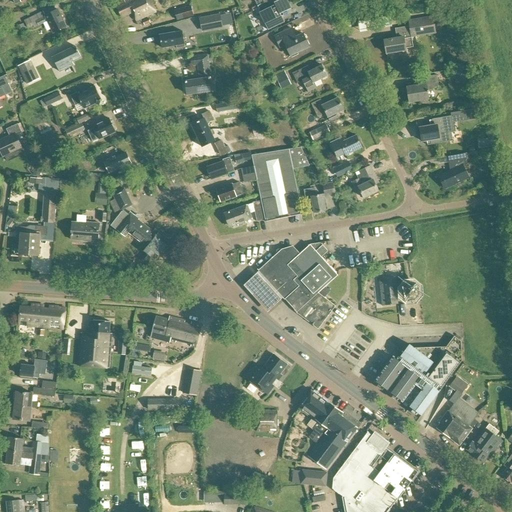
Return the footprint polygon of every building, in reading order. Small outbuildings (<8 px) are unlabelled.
[(136,20),(155,11),(149,0),(126,0),(125,1),(124,0),(121,0),(115,3),(121,17),(132,12),(136,20)] [(276,2),(274,0),(270,0),(265,3),(258,6),(260,10),(259,11),(269,31),(285,23),(281,14),(291,9),(287,0),(280,0),(277,2),(276,2)] [(173,9),(176,19),(192,14),(189,5),(173,9)] [(45,11),(31,18),(24,21),(27,28),(33,25),(35,28),(49,22),(54,33),(67,27),(59,10),(47,15),(45,11)] [(231,13),(220,16),(222,26),(233,24),(231,13)] [(220,16),(220,14),(199,18),(202,32),(223,28),(222,26),(220,16)] [(386,53),(405,50),(405,48),(413,46),(411,38),(437,34),(434,16),(409,20),(409,26),(395,28),(397,39),(384,41),(386,53)] [(297,53),(310,47),(303,34),(296,38),(291,29),(275,37),(280,48),(285,46),(291,59),(299,56),(297,53)] [(182,32),(175,33),(160,35),(163,48),(177,45),(177,49),(185,47),(182,32)] [(220,34),(222,43),(233,41),(232,32),(220,34)] [(53,57),(60,71),(74,65),(73,62),(82,58),(76,46),(53,57)] [(191,57),(193,66),(198,65),(200,77),(193,78),(194,81),(186,82),(188,95),(212,91),(208,64),(210,63),(209,55),(191,57)] [(30,60),(18,66),(27,85),(39,79),(30,60)] [(299,89),(305,87),(307,92),(316,88),(313,83),(321,79),(323,80),(327,78),(327,76),(322,65),(311,71),(308,66),(298,71),(299,73),(294,76),(297,83),(296,84),(299,89)] [(291,84),(284,71),(275,76),(281,89),(291,84)] [(428,90),(439,86),(437,74),(425,76),(427,84),(407,87),(409,101),(429,98),(428,90)] [(0,99),(0,98),(12,94),(4,77),(0,78),(0,107),(3,106),(0,99)] [(82,103),(84,108),(85,110),(95,105),(94,104),(97,103),(97,104),(100,105),(101,103),(102,102),(101,100),(102,100),(96,87),(79,95),(78,93),(72,96),(77,106),(82,103)] [(48,106),(63,99),(59,91),(44,99),(48,106)] [(344,110),(338,99),(324,106),(321,100),(312,104),(318,117),(326,113),(330,122),(339,118),(337,114),(344,110)] [(234,109),(233,101),(209,105),(210,113),(234,109)] [(451,116),(452,123),(475,119),(473,109),(450,113),(451,116)] [(197,136),(210,130),(206,123),(213,120),(209,111),(202,115),(204,119),(192,125),(197,136)] [(79,124),(91,120),(89,115),(77,119),(79,124)] [(428,144),(453,140),(452,132),(453,132),(451,116),(433,119),(434,125),(418,127),(421,142),(427,141),(428,144)] [(115,130),(116,129),(114,125),(112,125),(110,119),(102,123),(101,122),(94,125),(96,128),(89,132),(94,141),(100,138),(101,139),(116,132),(115,130)] [(67,138),(85,130),(82,124),(65,131),(67,138)] [(255,126),(257,134),(266,133),(265,124),(255,126)] [(22,133),(18,125),(7,130),(10,137),(0,141),(0,150),(3,157),(5,157),(7,162),(26,154),(23,148),(29,148),(23,134),(22,133)] [(329,133),(326,125),(313,131),(317,139),(329,133)] [(210,130),(197,136),(202,148),(215,142),(212,136),(215,134),(213,129),(210,131),(210,130)] [(362,148),(356,136),(343,143),(340,137),(331,142),(338,158),(345,155),(346,156),(347,155),(349,156),(353,154),(353,152),(362,148)] [(483,139),(483,147),(492,146),(491,138),(483,139)] [(221,156),(232,151),(229,145),(226,147),(222,140),(215,143),(221,156)] [(261,201),(265,219),(301,211),(293,170),(309,166),(301,148),(252,156),(254,167),(256,175),(257,180),(261,201)] [(448,156),(450,170),(438,175),(445,190),(470,178),(464,165),(468,163),(466,153),(448,156)] [(130,161),(131,159),(130,156),(127,156),(126,154),(120,157),(120,156),(105,163),(110,174),(122,168),(121,167),(131,163),(130,161)] [(237,164),(245,161),(243,156),(235,158),(237,164)] [(228,173),(235,171),(231,159),(230,157),(222,160),(223,162),(208,167),(212,180),(221,176),(224,177),(226,176),(227,175),(228,174),(228,173)] [(349,162),(334,170),(338,178),(353,171),(349,162)] [(371,166),(359,172),(356,174),(359,180),(352,183),(355,189),(359,188),(364,199),(378,192),(375,186),(379,184),(371,166)] [(243,178),(256,175),(254,167),(242,169),(243,178)] [(105,182),(105,175),(87,173),(87,180),(105,182)] [(336,195),(333,182),(323,184),(325,197),(336,195)] [(236,196),(243,193),(239,183),(233,185),(232,184),(217,190),(218,191),(217,193),(218,196),(219,196),(222,202),(237,197),(236,196)] [(110,202),(115,212),(120,210),(121,211),(133,205),(125,188),(113,194),(115,200),(110,202)] [(314,214),(325,211),(322,195),(316,197),(314,188),(303,190),(306,203),(311,202),(314,214)] [(41,223),(54,224),(56,193),(43,192),(41,223)] [(108,195),(96,193),(94,205),(107,206),(108,195)] [(265,220),(265,219),(261,201),(252,203),(256,222),(265,220)] [(245,221),(252,218),(247,205),(225,213),(226,215),(224,215),(227,224),(229,224),(230,228),(238,225),(238,226),(239,225),(240,226),(243,225),(244,223),(246,222),(245,221)] [(151,266),(171,241),(156,229),(154,231),(139,219),(140,218),(132,212),(130,215),(124,210),(113,225),(126,236),(129,232),(144,244),(141,248),(148,253),(143,259),(151,266)] [(10,219),(6,225),(12,228),(15,223),(10,219)] [(99,242),(100,224),(87,222),(87,223),(73,222),(72,237),(85,238),(85,241),(99,242)] [(47,227),(44,226),(30,225),(27,227),(18,227),(18,238),(22,238),(20,254),(39,255),(40,241),(46,242),(47,227)] [(307,303),(325,287),(338,275),(321,256),(327,251),(320,243),(311,245),(300,254),(297,251),(288,260),(298,270),(293,274),(299,281),(282,297),(297,313),(307,303)] [(288,260),(297,251),(293,246),(292,247),(281,250),(259,271),(282,297),(299,281),(293,274),(298,270),(288,260)] [(375,274),(385,273),(384,266),(374,267),(375,274)] [(371,267),(363,268),(364,276),(372,276),(371,267)] [(282,297),(259,271),(244,284),(268,311),(282,297)] [(416,300),(420,295),(419,289),(413,284),(408,285),(405,289),(397,290),(396,276),(381,277),(384,306),(399,305),(398,298),(405,297),(409,301),(416,300)] [(307,303),(297,313),(307,321),(318,329),(336,306),(325,297),(330,291),(325,287),(307,303)] [(64,329),(66,307),(59,307),(59,306),(50,305),(49,309),(44,308),(44,305),(32,303),(31,307),(21,306),(19,324),(64,329)] [(190,345),(190,346),(195,347),(202,324),(192,321),(191,325),(185,324),(186,320),(170,316),(169,319),(157,316),(151,336),(176,343),(176,341),(190,345)] [(110,333),(110,321),(90,319),(89,333),(81,332),(78,365),(109,367),(111,333),(110,333)] [(415,348),(410,345),(401,357),(403,358),(400,362),(394,358),(376,382),(388,390),(389,390),(391,392),(391,393),(403,401),(405,402),(404,402),(409,406),(409,405),(411,406),(410,407),(422,416),(462,362),(462,342),(455,336),(447,347),(415,348)] [(157,350),(155,358),(167,360),(169,352),(157,350)] [(287,365),(274,355),(263,368),(257,363),(248,375),(249,380),(268,395),(283,376),(280,374),(287,365)] [(44,375),(45,369),(46,369),(47,359),(36,358),(35,365),(22,364),(20,378),(34,379),(34,374),(44,375)] [(152,369),(133,366),(132,374),(151,376),(152,369)] [(188,368),(184,393),(196,395),(200,370),(188,368)] [(462,395),(469,386),(457,377),(450,386),(462,395)] [(42,389),(56,391),(57,383),(43,381),(42,389)] [(56,391),(42,389),(35,388),(34,394),(55,397),(56,391)] [(315,431),(312,435),(311,436),(320,443),(309,456),(326,469),(361,423),(344,410),(342,412),(312,390),(299,406),(301,410),(313,419),(308,426),(310,428),(315,431)] [(38,408),(39,402),(33,401),(33,393),(17,391),(16,391),(14,392),(13,398),(16,399),(15,405),(32,407),(38,408)] [(74,395),(65,395),(64,403),(73,404),(74,395)] [(179,399),(148,400),(148,411),(179,410),(179,399)] [(460,445),(472,429),(469,427),(478,415),(478,412),(459,399),(441,424),(442,424),(438,429),(451,438),(460,445)] [(31,420),(32,407),(15,405),(14,418),(31,420)] [(256,410),(256,432),(279,432),(279,418),(278,418),(278,412),(277,412),(277,410),(256,410)] [(474,442),(473,442),(467,449),(472,454),(484,463),(488,458),(490,459),(502,442),(495,437),(499,432),(489,424),(485,429),(474,442)] [(338,472),(334,479),(333,489),(345,498),(347,511),(387,511),(390,508),(398,498),(418,471),(385,447),(388,443),(375,434),(374,436),(368,432),(346,462),(344,462),(344,465),(340,470),(338,470),(338,472)] [(50,456),(49,442),(33,440),(32,447),(22,446),(23,438),(9,436),(8,450),(32,453),(48,454),(48,455),(50,456)] [(32,453),(8,450),(7,463),(20,465),(21,457),(31,458),(29,475),(39,476),(41,463),(49,463),(50,456),(48,455),(48,454),(32,453)] [(302,470),(302,471),(294,470),(292,483),(326,486),(328,472),(302,470)] [(203,491),(204,503),(223,503),(223,495),(223,492),(223,491),(203,491)] [(278,511),(282,502),(280,501),(259,494),(253,511),(278,511)] [(223,503),(223,505),(247,505),(247,495),(223,495),(223,503)] [(8,511),(20,511),(19,500),(7,501),(8,511)]
